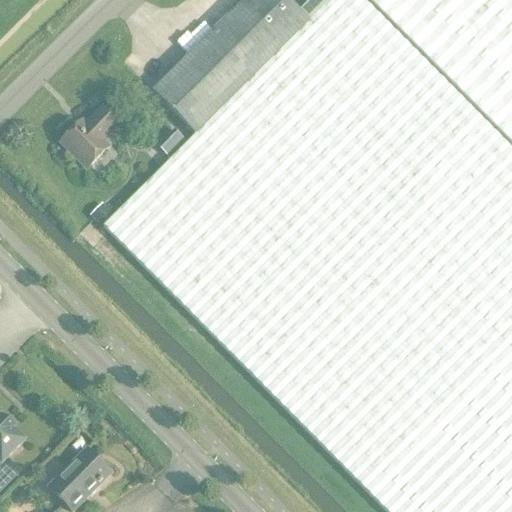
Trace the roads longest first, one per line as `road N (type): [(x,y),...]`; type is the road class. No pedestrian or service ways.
road 1 (tertiary): [(248,511),(0,262)]
road 2 (unclassified): [(0,110),(111,0)]
